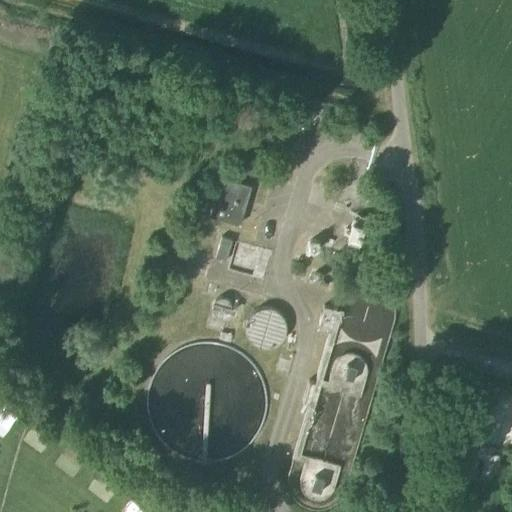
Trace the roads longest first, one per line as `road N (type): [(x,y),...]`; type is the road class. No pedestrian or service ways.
road 1 (unclassified): [(419,511),(419,332),(385,0)]
road 2 (unknown): [(300,511),(266,493),(262,477),(301,329),(278,266),(280,242),(315,163),(337,151),(404,151)]
road 3 (track): [(87,0),(343,67),(338,0)]
